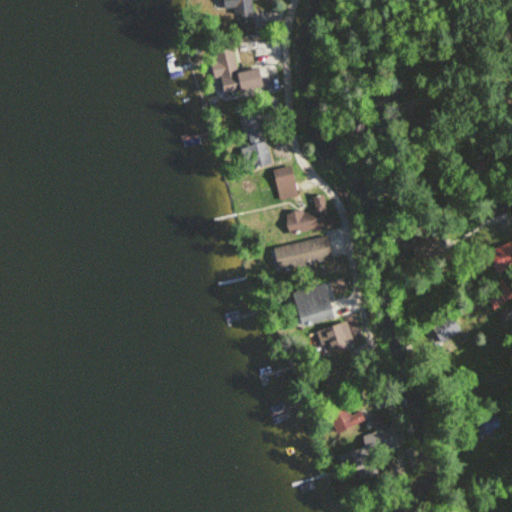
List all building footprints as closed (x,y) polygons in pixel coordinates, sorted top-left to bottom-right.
[(252,11),(251,0),(215,0),(216,12),(252,11)] [(260,89),(257,69),(237,73),(233,48),(214,51),(216,64),(209,65),(212,80),(218,79),(221,96),(260,89)] [(249,170),(271,166),(267,142),(264,143),(258,115),(238,118),(249,170)] [(298,196),(290,168),(271,173),(279,202),(298,196)] [(327,215),(325,196),(311,198),(312,211),(285,215),(287,235),(337,228),(335,214),(327,215)] [(505,199),(481,205),(485,219),(509,213),(505,199)] [(273,248),(278,272),(320,263),(323,275),(344,271),(342,258),(331,261),(327,237),(273,248)] [(409,241),(413,261),(438,256),(434,237),(409,241)] [(511,240),(487,252),(496,274),(511,267),(511,240)] [(495,310),(511,296),(511,294),(501,280),(482,295),(495,310)] [(332,320),(325,286),(291,293),(298,327),(332,320)] [(430,328),(442,345),(461,332),(449,315),(430,328)] [(317,332),(324,354),(349,346),(341,324),(317,332)] [(331,403),(333,429),(363,427),(362,413),(347,414),(346,401),(331,403)] [(500,429),(497,417),(476,422),(480,435),(500,429)] [(361,438),(371,458),(398,444),(388,425),(361,438)]
